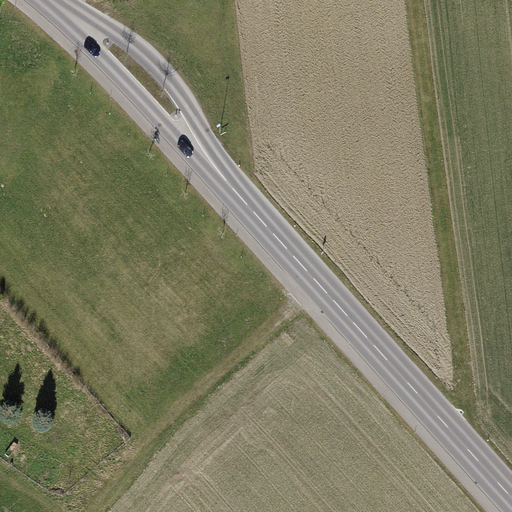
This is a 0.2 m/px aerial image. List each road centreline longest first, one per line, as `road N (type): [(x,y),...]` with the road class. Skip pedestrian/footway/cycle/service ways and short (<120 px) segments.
road 1 (tertiary): [(226,182),(511,497)]
road 2 (tertiary): [(226,182),(188,105),(153,62),(107,26),(54,3)]
road 3 (tertiary): [(54,3),(226,182)]
